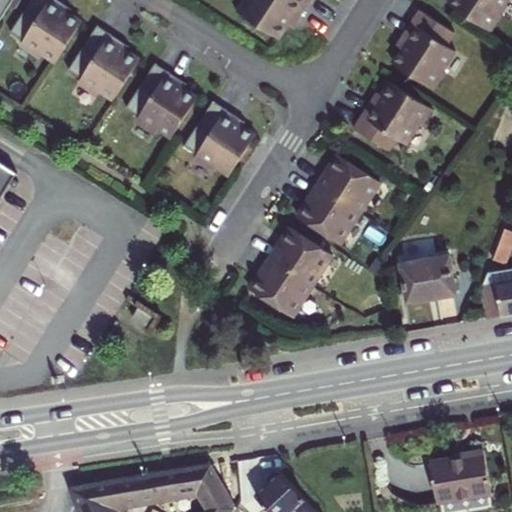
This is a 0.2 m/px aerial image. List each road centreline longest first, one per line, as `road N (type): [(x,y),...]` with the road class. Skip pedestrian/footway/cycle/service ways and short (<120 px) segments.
road 1 (primary): [(0,453),(185,422),(295,391)]
road 2 (primary): [(295,391),(181,394),(0,421)]
road 3 (primary): [(295,391),(511,355)]
road 4 (residential): [(155,0),(314,101)]
road 5 (residential): [(214,255),(314,101)]
